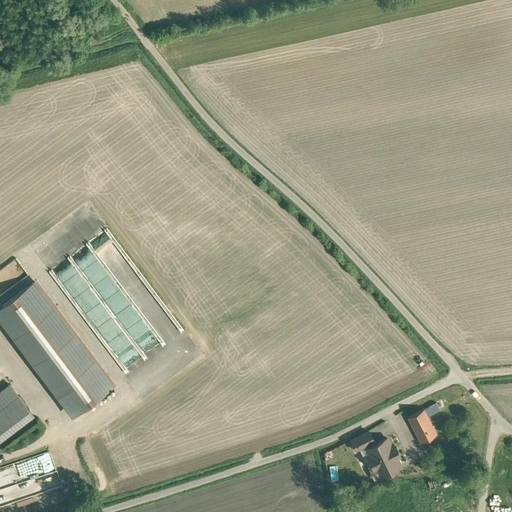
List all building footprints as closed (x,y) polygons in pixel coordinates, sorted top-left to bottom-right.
[(110,385),(37,274),(0,298),(0,320),(62,416),(110,385)] [(11,385),(0,392),(0,410),(19,396),(11,385)] [(0,410),(0,431),(29,409),(19,396),(0,410)] [(436,403),(424,409),(427,416),(440,409),(436,403)] [(424,409),(408,417),(421,442),(436,434),(427,416),(424,409)] [(369,431),(351,440),(356,449),(374,440),(369,431)] [(387,438),(367,448),(371,456),(369,457),(374,468),(370,470),(374,478),(401,465),(397,457),(400,455),(394,445),(391,446),(387,438)] [(0,505),(61,487),(50,451),(0,466),(0,477),(3,488),(0,488),(0,505)]
